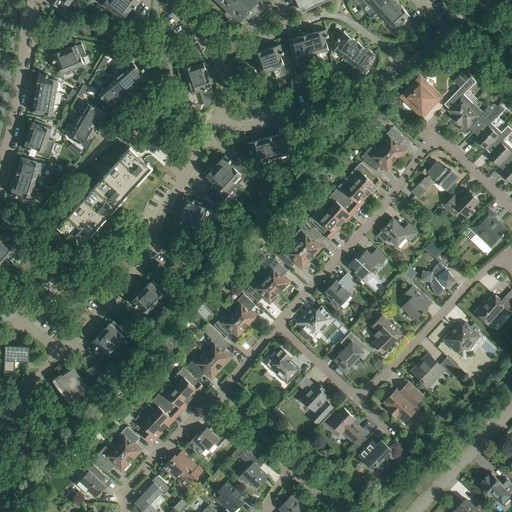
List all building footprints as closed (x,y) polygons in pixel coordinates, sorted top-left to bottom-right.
[(55,0),(52,4),(63,12),(72,0),(55,0)] [(97,0),(113,12),(122,0),(97,0)] [(138,0),(122,0),(113,12),(131,25),(139,14),(134,10),(140,1),(138,0)] [(217,0),(240,20),(243,17),(249,23),(263,8),(256,2),(258,0),(217,0)] [(296,0),(302,11),(324,0),(296,0)] [(376,12),(389,0),(372,0),(368,3),(376,12)] [(386,19),(400,5),(395,0),(389,0),(376,12),(384,20),(386,19)] [(396,30),(410,16),(400,5),(386,19),(396,30)] [(77,25),(74,31),(82,35),(84,29),(77,25)] [(328,50),(325,38),(328,37),(326,29),(311,34),(318,58),(319,57),(317,53),(328,50)] [(356,41),(343,32),(338,40),(341,42),(334,50),(344,57),(342,59),(343,59),(356,41)] [(318,58),(311,34),(300,37),(307,61),(318,58)] [(307,61),(300,37),(289,40),(296,64),(298,63),(307,61)] [(365,48),(356,41),(343,59),(352,66),(365,48)] [(85,66),(80,56),(86,53),(82,44),(77,46),(76,45),(65,49),(74,70),(85,66)] [(285,67),(280,55),(284,53),(280,44),(266,50),(274,71),(285,67)] [(186,54),(194,48),(191,46),(184,52),(186,54)] [(110,56),(114,48),(109,48),(106,54),(110,56)] [(352,66),(348,72),(349,78),(352,77),(356,80),(355,80),(355,81),(364,78),(362,72),(375,55),(365,48),(352,66)] [(74,70),(65,49),(51,55),(53,62),(57,61),(62,75),(74,70)] [(274,71),(266,50),(255,54),(255,55),(252,56),(254,63),(258,62),(262,75),(274,71)] [(207,74),(203,62),(202,63),(201,59),(194,62),(195,65),(184,68),(188,80),(207,74)] [(132,61),(123,69),(138,86),(149,76),(143,68),(140,71),(132,61)] [(123,69),(114,76),(129,93),(138,86),(123,69)] [(460,87),(471,76),(464,70),(454,81),(460,87)] [(56,92),(58,80),(48,78),(48,75),(39,73),(36,89),(56,92)] [(113,74),(104,82),(120,101),(129,93),(114,76),(113,74)] [(207,74),(188,80),(193,95),(200,92),(203,100),(207,99),(208,107),(209,107),(210,106),(214,97),(214,96),(214,95),(212,88),(207,74)] [(308,87),(303,75),(297,77),(301,90),(308,87)] [(476,82),(471,77),(471,76),(460,87),(461,87),(444,104),(449,109),(448,110),(454,116),(453,117),(456,121),(473,103),(464,94),(476,82)] [(301,90),(297,77),(290,80),(295,92),(301,90)] [(401,97),(403,98),(419,114),(425,114),(441,97),(434,90),(420,77),(401,97)] [(104,82),(95,90),(111,108),(120,101),(104,82)] [(54,103),(56,92),(36,89),(34,100),(54,103)] [(51,119),(54,103),(34,100),(32,112),(32,114),(41,115),(42,113),(44,114),(44,118),(51,119)] [(86,102),(80,113),(99,124),(106,114),(86,102)] [(473,132),(500,104),(494,110),(489,106),(483,112),(473,103),(456,121),(460,124),(461,123),(467,129),(468,128),(473,132)] [(486,149),(508,126),(501,133),(491,123),(505,109),(500,104),(473,132),(480,139),(477,141),(486,149)] [(193,105),(185,112),(195,119),(196,118),(201,114),(198,111),(193,105)] [(376,110),(371,115),(376,120),(381,115),(376,110)] [(78,111),(72,121),(76,124),(94,134),(99,124),(80,113),(78,111)] [(48,140),(52,129),(44,126),(45,123),(35,119),(34,123),(33,122),(29,133),(48,140)] [(76,124),(68,137),(86,147),(94,134),(76,124)] [(511,129),(508,126),(486,149),(493,156),(490,158),(498,166),(511,151),(511,147),(504,140),(511,131),(511,129)] [(405,139),(398,132),(392,127),(383,137),(387,141),(382,147),(396,160),(398,157),(400,159),(406,152),(400,146),(402,144),(401,143),(405,139)] [(50,154),(55,142),(48,140),(29,133),(23,148),(30,151),(29,155),(35,157),(37,149),(50,154)] [(291,155),(285,133),(274,136),(280,158),(291,155)] [(280,158),(274,136),(263,139),(269,161),(280,158)] [(269,161),(263,139),(247,143),(250,153),(253,152),(257,164),(269,161)] [(361,157),(368,164),(375,170),(380,166),(381,167),(383,165),(389,171),(396,163),(394,162),(396,160),(382,147),(377,152),(370,147),(361,157)] [(116,207),(152,168),(130,148),(95,187),(116,207)] [(511,183),(511,182),(511,151),(498,166),(505,173),(503,175),(511,183)] [(251,170),(237,158),(233,163),(225,155),(215,167),(236,186),(251,170)] [(42,176),(45,164),(21,157),(18,169),(40,176),(42,176)] [(296,167),(291,162),(288,166),(293,170),(296,167)] [(361,162),(347,177),(353,182),(367,195),(370,192),(372,194),(378,187),(369,179),(373,174),(366,167),(361,162)] [(445,168),(437,162),(432,167),(434,169),(426,178),(425,177),(412,191),(418,197),(435,179),(447,190),(459,177),(451,170),(450,172),(445,168)] [(236,186),(215,167),(212,170),(210,168),(204,174),(214,183),(208,190),(221,203),(236,186)] [(37,187),(40,176),(18,169),(15,180),(36,187),(37,187)] [(347,177),(334,191),(347,202),(351,198),(360,206),(367,199),(365,198),(367,195),(353,182),(347,177)] [(33,197),(36,187),(15,180),(10,194),(18,197),(19,193),(33,197)] [(80,246),(116,207),(95,187),(59,226),(80,246)] [(469,218),(476,211),(473,207),(479,201),(468,190),(460,199),(455,194),(445,205),(455,214),(459,209),(469,218)] [(334,191),(326,199),(332,204),(327,210),(341,223),(344,220),(346,222),(352,215),(343,207),(347,202),(334,191)] [(209,221),(214,204),(204,197),(200,202),(187,198),(183,213),(202,219),(209,221)] [(405,206),(400,212),(414,223),(419,217),(405,206)] [(488,207),(481,214),(469,227),(476,234),(472,238),(473,241),(476,244),(478,243),(482,240),(489,246),(494,241),(496,244),(503,236),(504,234),(503,233),(507,229),(501,223),(500,224),(493,218),(496,215),(488,207)] [(339,226),(341,223),(327,210),(322,215),(316,210),(308,219),(330,239),(340,228),(339,226)] [(179,229),(177,236),(195,242),(197,235),(202,219),(183,213),(179,224),(181,225),(179,229)] [(242,213),(236,219),(242,224),(247,217),(242,213)] [(418,233),(416,231),(408,224),(404,229),(393,219),(377,235),(385,242),(388,238),(397,246),(406,237),(410,241),(418,233)] [(298,234),(292,239),(296,243),(311,256),(313,254),(314,256),(321,248),(315,243),(317,241),(315,240),(320,235),(312,228),(307,224),(298,234)] [(227,229),(226,236),(231,237),(237,231),(227,229)] [(20,249),(3,233),(0,236),(0,250),(10,259),(20,249)] [(456,280),(455,279),(449,271),(448,271),(446,269),(447,269),(445,267),(447,265),(438,257),(442,252),(431,242),(425,248),(440,262),(438,263),(436,265),(435,266),(434,267),(433,269),(431,272),(422,271),(421,280),(430,281),(431,285),(432,288),(433,291),(436,293),(438,296),(444,289),(444,288),(446,287),(446,288),(456,280)] [(278,256),(283,260),(290,267),(295,262),(296,264),(298,262),(304,267),(310,260),(309,259),(311,256),(296,243),(291,249),(288,245),(278,256)] [(387,259),(384,256),(376,249),(371,254),(367,250),(358,260),(356,258),(349,266),(362,279),(375,265),(378,268),(387,259)] [(10,259),(0,250),(0,267),(1,269),(6,264),(11,269),(15,265),(13,263),(10,259)] [(186,264),(175,257),(171,262),(182,270),(186,264)] [(288,270),(280,263),(275,259),(266,269),(270,273),(265,278),(279,291),(281,289),(282,291),(289,283),(283,278),(285,276),(283,275),(288,270)] [(184,272),(182,270),(171,262),(170,263),(173,264),(169,270),(179,278),(184,272)] [(400,275),(410,284),(414,281),(404,271),(400,275)] [(358,283),(354,280),(347,273),(338,282),(336,280),(324,293),(332,301),(330,302),(337,308),(351,294),(349,292),(358,283)] [(277,293),(279,291),(265,278),(259,284),(255,280),(246,290),(258,302),(263,297),(264,299),(266,297),(272,302),(278,295),(277,293)] [(165,296),(156,288),(158,286),(152,280),(150,282),(142,291),(156,303),(157,304),(165,296)] [(424,311),(432,302),(424,294),(423,295),(424,294),(423,294),(423,295),(413,285),(402,296),(407,301),(402,307),(409,314),(407,316),(413,321),(415,319),(415,320),(422,313),(424,311)] [(149,314),(157,306),(155,304),(156,303),(142,291),(131,302),(135,306),(138,303),(149,314)] [(256,305),(248,298),(243,293),(234,304),(238,307),(233,313),(246,326),(248,324),(250,326),(257,318),(251,313),(253,311),(251,310),(256,305)] [(475,312),(489,325),(504,309),(508,314),(511,309),(511,302),(510,301),(505,296),(501,301),(494,295),(483,306),(481,305),(475,312)] [(308,311),(297,322),(303,328),(309,334),(310,333),(315,328),(321,333),(335,318),(332,316),(328,312),(321,305),(316,310),(315,309),(312,306),(308,311)] [(159,308),(155,313),(159,316),(163,311),(159,308)] [(244,328),(246,326),(233,313),(227,319),(223,315),(214,325),(226,337),(230,332),(232,333),(233,331),(239,337),(246,330),(244,328)] [(382,315),(372,326),(378,331),(374,335),(378,338),(380,340),(374,345),(376,347),(383,354),(394,343),(394,340),(397,338),(399,338),(403,334),(395,327),(382,315)] [(117,345),(127,334),(113,321),(111,324),(110,323),(102,332),(117,345)] [(451,331),(443,339),(450,346),(450,347),(455,352),(455,351),(457,352),(458,351),(459,352),(462,352),(465,348),(467,350),(480,336),(478,333),(482,329),(475,323),(471,327),(466,322),(458,330),(457,329),(453,333),(451,331)] [(231,344),(223,337),(209,324),(203,330),(212,339),(207,344),(211,348),(206,353),(220,366),(222,364),(224,366),(231,358),(225,353),(226,351),(225,350),(231,344)] [(302,329),(299,332),(309,342),(313,338),(309,334),(303,328),(302,329)] [(373,352),(360,340),(351,331),(340,342),(346,347),(343,351),(341,349),(340,350),(337,353),(339,355),(335,359),(346,370),(359,356),(364,361),(373,352)] [(102,332),(91,343),(96,348),(94,351),(98,355),(103,349),(112,357),(120,348),(117,345),(102,332)] [(335,345),(340,350),(341,349),(344,346),(339,342),(335,345)] [(29,361),(29,346),(5,345),(4,370),(15,371),(15,360),(29,361)] [(293,365),(289,361),(292,358),(281,348),(277,352),(275,350),(270,355),(272,357),(270,359),(269,359),(267,361),(268,361),(266,363),(277,373),(278,372),(284,377),(284,380),(287,383),(300,369),(295,363),(293,365)] [(197,355),(187,366),(192,370),(200,377),(204,372),(206,374),(207,372),(213,377),(220,370),(218,368),(220,366),(206,353),(202,350),(197,355)] [(457,366),(454,364),(447,357),(440,364),(429,354),(412,371),(427,385),(434,377),(436,378),(444,370),(449,374),(457,366)] [(105,374),(95,365),(88,369),(98,382),(105,374)] [(67,371),(56,379),(71,401),(72,401),(86,392),(86,393),(89,390),(89,389),(85,384),(86,384),(85,383),(85,384),(74,368),(73,368),(72,367),(72,368),(68,371),(67,370),(67,371)] [(195,378),(188,372),(183,367),(175,376),(180,381),(175,386),(190,399),(192,397),(194,398),(204,387),(195,379),(195,378)] [(334,407),(326,400),(329,398),(330,399),(320,389),(322,387),(316,381),(301,398),(315,412),(310,417),(317,424),(334,407)] [(425,396),(409,381),(400,390),(398,387),(383,403),(389,408),(387,409),(396,418),(397,417),(404,423),(419,408),(416,405),(425,396)] [(157,395),(178,415),(189,404),(187,402),(190,399),(175,386),(170,391),(165,387),(157,395)] [(149,414),(164,428),(166,425),(168,426),(178,415),(157,395),(149,404),(154,409),(149,414)] [(105,404),(100,410),(106,415),(111,410),(105,404)] [(322,422),(321,423),(332,434),(338,428),(342,432),(354,443),(362,434),(364,432),(354,423),(353,424),(351,422),(355,418),(344,408),(337,415),(333,411),(322,422)] [(440,411),(434,418),(441,424),(447,418),(440,411)] [(143,435),(152,443),(163,432),(161,431),(164,428),(149,414),(144,420),(139,415),(130,424),(143,435)] [(218,447),(221,444),(228,437),(214,424),(209,429),(207,427),(201,434),(202,434),(200,437),(197,434),(190,442),(194,446),(193,447),(198,452),(199,451),(201,453),(207,447),(209,449),(214,443),(218,447)] [(140,438),(132,431),(127,426),(118,437),(122,440),(117,446),(131,459),(133,457),(134,458),(141,451),(135,445),(137,444),(135,442),(140,438)] [(358,456),(368,465),(372,469),(375,465),(383,472),(390,464),(389,462),(394,456),(389,451),(391,449),(388,446),(386,448),(380,442),(377,444),(373,440),(358,456)] [(359,447),(355,444),(350,449),(354,452),(359,447)] [(129,461),(131,459),(117,446),(111,452),(105,446),(96,456),(110,470),(115,465),(116,466),(118,464),(124,470),(130,463),(129,461)] [(239,447),(232,454),(236,459),(243,452),(239,447)] [(170,459),(163,467),(171,474),(176,478),(180,473),(190,483),(195,478),(196,479),(204,470),(198,465),(198,466),(189,457),(184,463),(177,457),(177,456),(176,456),(175,457),(175,458),(175,459),(176,459),(174,461),(173,459),(172,459),(171,459),(170,459)] [(89,460),(83,466),(89,471),(76,484),(86,493),(88,490),(96,497),(102,490),(104,492),(113,482),(89,460)] [(256,489),(269,475),(254,461),(239,477),(246,483),(248,481),(256,489)] [(218,469),(213,475),(219,481),(225,475),(218,469)] [(490,473),(480,484),(488,492),(487,493),(487,495),(489,496),(490,496),(492,496),(493,497),(492,497),(498,502),(500,504),(511,491),(511,484),(506,478),(501,483),(490,473)] [(228,511),(232,511),(242,501),(237,497),(242,493),(228,480),(219,489),(223,492),(217,498),(228,508),(226,510),(228,511)] [(137,505),(141,509),(142,511),(155,511),(157,510),(150,504),(163,490),(154,482),(138,499),(140,501),(137,505)] [(307,511),(291,496),(279,508),(283,511),(281,511),(307,511)] [(187,503),(182,498),(174,507),(179,511),(187,503)] [(453,511),(489,511),(480,503),(476,508),(466,499),(453,511)]
